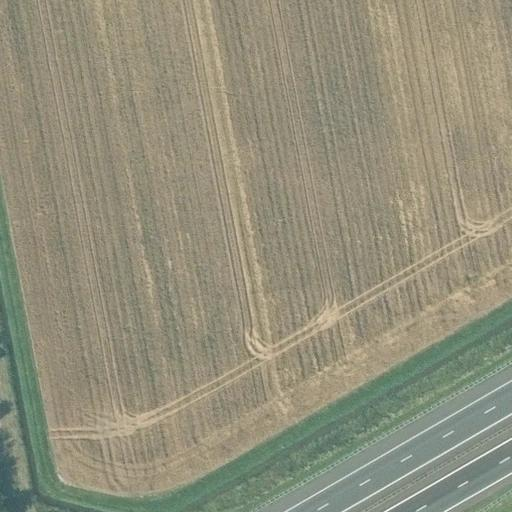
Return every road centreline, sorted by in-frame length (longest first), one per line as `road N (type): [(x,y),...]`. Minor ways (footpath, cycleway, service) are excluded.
road 1 (motorway): [(511,398),(316,511)]
road 2 (track): [(0,378),(25,511)]
